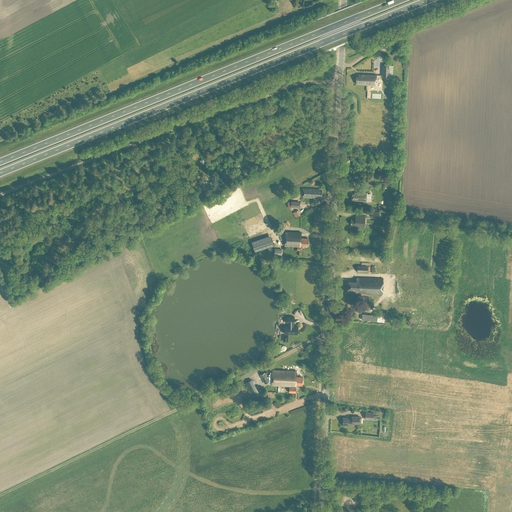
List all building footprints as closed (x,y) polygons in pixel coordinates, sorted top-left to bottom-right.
[(393,66),(388,65),(383,65),(382,76),(388,76),(388,75),(392,75),(393,66)] [(376,75),(359,74),(359,76),(356,76),(356,84),(362,84),(362,85),(376,85),(376,78),(380,78),(380,75),(376,75)] [(320,189),(303,188),(302,197),(304,197),(304,198),(321,198),(321,191),(319,191),(320,189)] [(371,194),(367,194),(367,193),(354,192),(354,194),(352,194),(351,201),(366,202),(366,201),(370,201),(371,194)] [(365,216),(356,216),(356,218),(351,218),(351,225),(353,225),(353,227),(365,227),(365,216)] [(301,232),(285,232),(284,246),(303,247),(303,246),(308,246),(308,239),(300,238),(301,232)] [(270,235),(252,241),(255,251),(274,245),(270,235)] [(367,272),(371,272),(380,272),(381,257),(372,256),(371,266),(368,266),(368,263),(364,263),(364,266),(357,266),(357,272),(367,272)] [(392,266),(391,289),(423,289),(423,267),(392,266)] [(383,279),(357,277),(357,282),(349,281),(348,291),(355,291),(355,292),(362,293),(362,294),(383,294),(383,279)] [(298,334),(298,326),(293,326),(293,322),(294,322),(294,316),(286,316),(286,322),(288,322),(288,326),(285,326),(285,333),(290,333),(290,334),(293,334),(298,334)] [(363,349),(363,339),(356,339),(356,334),(372,335),(372,330),(352,328),(352,334),(353,334),(352,339),(347,339),(347,348),(363,349)] [(296,371),(272,370),(269,370),(265,373),(265,372),(260,375),(265,383),(270,381),(271,381),(271,385),(289,385),(289,392),(296,392),(296,384),(302,385),(302,376),(296,376),(296,371)] [(253,397),(259,394),(252,379),(245,383),(253,397)] [(365,411),(365,419),(373,420),(376,420),(376,416),(373,416),(373,415),(373,412),(365,411)] [(343,417),(343,424),(352,425),(352,423),(359,423),(360,416),(352,416),(352,417),(343,417)]
